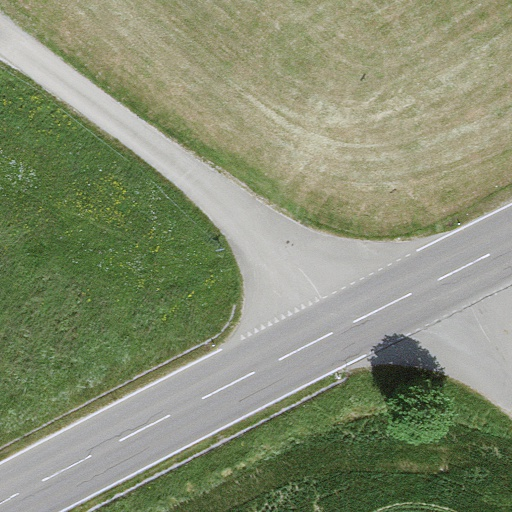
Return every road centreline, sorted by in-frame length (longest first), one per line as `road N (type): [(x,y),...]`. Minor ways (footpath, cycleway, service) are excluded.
road 1 (secondary): [(0,502),(451,272)]
road 2 (track): [(0,40),(237,213),(302,271),(336,329)]
